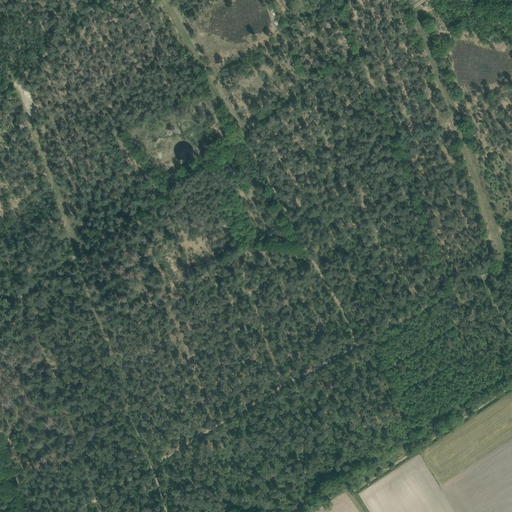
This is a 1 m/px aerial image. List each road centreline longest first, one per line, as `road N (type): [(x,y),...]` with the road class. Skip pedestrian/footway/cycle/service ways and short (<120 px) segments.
road 1 (track): [(411,0),(508,257)]
road 2 (track): [(340,0),(428,241)]
road 3 (track): [(150,466),(359,343)]
road 4 (track): [(307,85),(425,0)]
road 5 (track): [(359,343),(482,273)]
